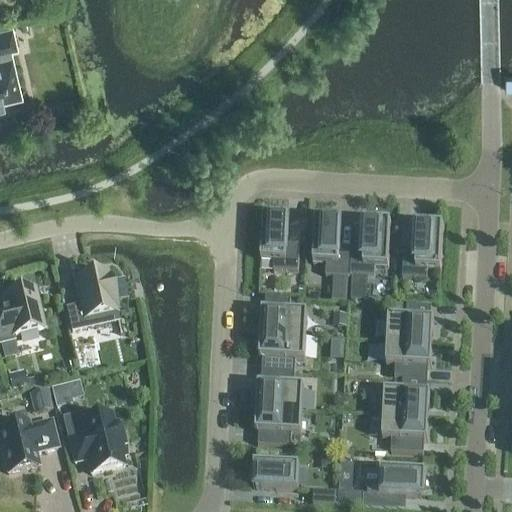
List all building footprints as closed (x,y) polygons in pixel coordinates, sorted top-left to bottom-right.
[(7,60),(5,52),(14,50),(10,31),(0,33),(0,107),(2,106),(2,103),(20,95),(14,79),(10,60),(7,60)] [(297,276),(298,249),(290,248),(291,223),(288,223),(288,220),(263,219),(261,264),(274,264),(273,275),(297,276)] [(350,281),(350,279),(351,252),(342,251),(343,224),(315,222),(313,266),(326,267),(325,280),(350,281)] [(351,252),(350,279),(374,280),(374,270),(388,271),(390,226),(362,225),(361,252),(351,252)] [(440,274),(443,229),(415,228),(413,255),(403,254),(402,282),(426,283),(427,273),(440,274)] [(78,308),(65,311),(71,336),(86,332),(120,325),(118,317),(117,313),(119,313),(110,277),(109,277),(108,273),(71,282),(78,308)] [(0,352),(2,359),(14,356),(11,344),(13,344),(12,339),(44,332),(34,293),(2,300),(6,317),(0,318),(0,352)] [(260,339),(305,341),(307,317),(289,316),(290,303),(265,301),(264,315),(262,314),(260,339)] [(387,345),(432,348),(433,323),(430,323),(431,310),(406,309),(406,322),(388,321),(387,345)] [(346,317),(333,316),(332,329),(346,330),(346,317)] [(304,364),(305,341),(260,339),(259,362),(262,362),(262,376),(294,377),(295,364),(304,364)] [(431,371),(432,348),(387,345),(386,368),(394,369),(393,383),(427,384),(427,371),(431,371)] [(293,390),(294,377),(262,376),(261,388),(258,388),(256,412),(301,415),(303,391),(293,390)] [(426,397),(427,384),(393,383),(393,395),(385,394),(384,419),(428,421),(429,397),(426,397)] [(73,408),(72,404),(68,388),(62,390),(52,393),(54,402),(57,412),(73,408)] [(29,397),(34,418),(52,413),(48,393),(29,397)] [(300,438),(301,415),(256,412),(255,436),(259,436),(258,449),(290,451),(291,438),(300,438)] [(114,425),(112,416),(81,424),(79,416),(61,421),(73,469),(85,466),(89,480),(126,471),(123,462),(127,461),(118,424),(114,425)] [(427,445),(428,421),(384,419),(382,443),(391,443),(391,456),(423,458),(424,445),(427,445)] [(60,453),(52,423),(30,429),(29,425),(0,431),(0,454),(6,479),(40,471),(37,459),(60,453)] [(340,454),(340,469),(353,470),(353,455),(340,454)] [(298,495),(299,470),(254,468),(253,483),(256,484),(256,493),(298,495)] [(425,493),(425,477),(380,475),(380,488),(368,488),(367,499),(421,502),(421,493),(425,493)] [(337,510),(338,497),(313,496),(313,509),(337,510)] [(338,497),(337,510),(363,511),(363,499),(338,497)]
